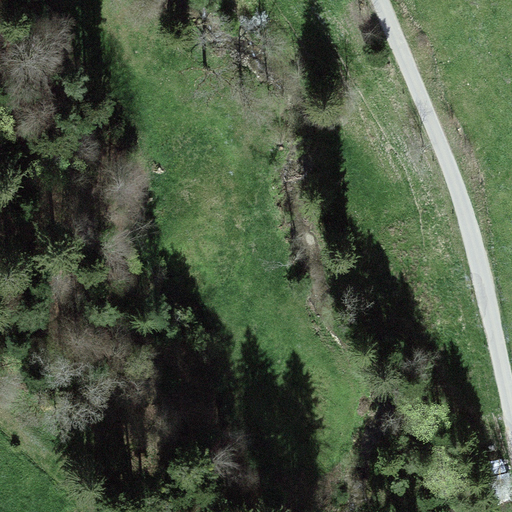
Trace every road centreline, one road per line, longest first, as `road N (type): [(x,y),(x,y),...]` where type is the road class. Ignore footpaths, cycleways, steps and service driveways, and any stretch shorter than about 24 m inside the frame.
road 1 (unclassified): [(511,431),(466,222),(374,0)]
road 2 (track): [(96,511),(0,411)]
